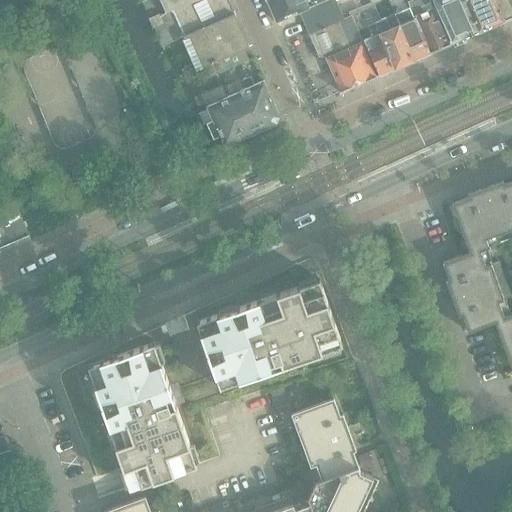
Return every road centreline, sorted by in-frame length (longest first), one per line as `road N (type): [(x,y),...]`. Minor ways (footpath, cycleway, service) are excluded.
road 1 (tertiary): [(8,357),(398,180)]
road 2 (tertiary): [(314,153),(0,291)]
road 3 (residential): [(511,401),(479,400),(398,180)]
road 4 (tertiary): [(511,63),(314,153)]
road 5 (residential): [(314,153),(246,0)]
road 6 (residential): [(64,511),(8,357)]
road 7 (tertiary): [(398,180),(511,132)]
